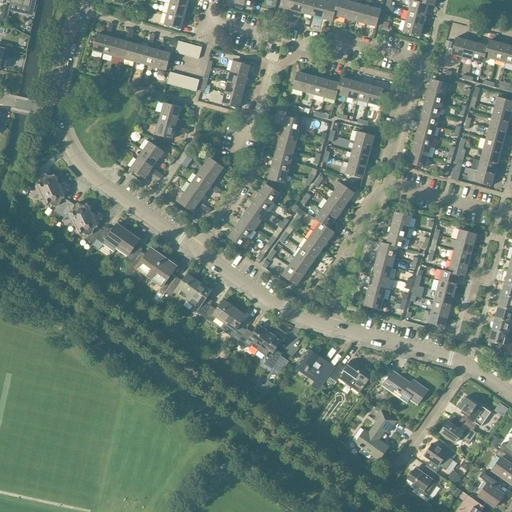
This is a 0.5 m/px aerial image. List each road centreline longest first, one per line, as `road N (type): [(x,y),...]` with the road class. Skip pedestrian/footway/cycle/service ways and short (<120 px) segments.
road 1 (residential): [(331,326),(356,226),(386,182),(416,60),(331,36),(271,69),(259,113),(248,116)]
road 2 (residential): [(195,249),(83,169),(55,111)]
road 3 (residential): [(331,326),(279,308),(195,249)]
road 4 (residential): [(195,249),(247,177),(236,158),(245,124)]
road 5 (residential): [(467,364),(331,326)]
road 6 (residential): [(394,468),(467,364)]
